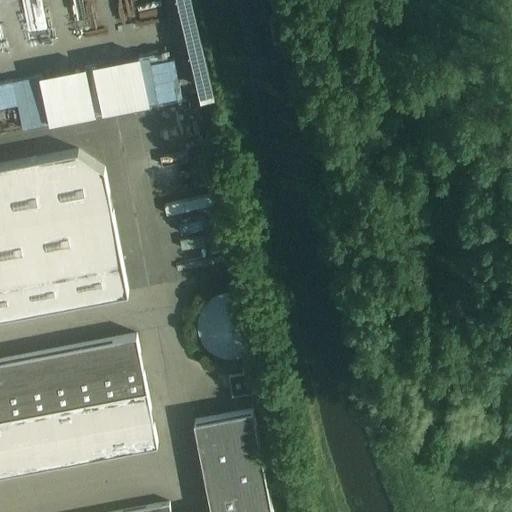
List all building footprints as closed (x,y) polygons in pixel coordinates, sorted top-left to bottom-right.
[(25,0),(31,29),(49,26),(45,0),(25,0)] [(196,0),(182,0),(205,96),(219,93),(196,0)] [(143,55),(96,64),(106,112),(152,103),(143,55)] [(89,66),(44,74),(53,122),(98,114),(89,66)] [(78,149),(0,164),(0,316),(129,292),(105,167),(78,149)] [(262,337),(265,324),(262,311),(254,300),(243,293),(230,291),(218,294),(207,301),(200,312),(197,325),(200,338),(208,349),(219,356),(232,358),(244,355),(255,348),(262,337)] [(137,333),(0,359),(0,416),(148,388),(137,333)] [(263,361),(243,365),(244,371),(229,373),(233,394),(268,388),(263,361)] [(148,388),(0,416),(0,473),(158,443),(148,388)] [(273,511),(254,408),(195,420),(212,511),(273,511)] [(171,511),(170,502),(117,511),(171,511)]
